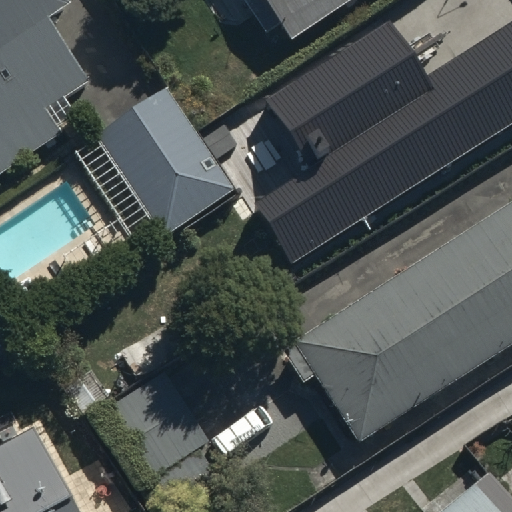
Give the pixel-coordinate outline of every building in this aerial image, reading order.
[(0,0),(0,183),(2,187),(58,148),(43,127),(90,95),(55,44),(75,30),(53,0),(0,0)] [(250,0),(254,6),(246,12),(269,47),(279,40),(293,61),(386,0),(250,0)] [(390,20),(264,100),(308,170),(253,205),(292,265),(511,125),(511,23),(426,78),(390,20)] [(233,207),(198,150),(171,107),(101,151),(163,251),(233,207)] [(303,404),(318,395),(357,458),(511,361),(511,218),(278,364),(303,404)] [(165,385),(95,426),(146,511),(199,511),(222,499),(201,464),(209,459),(165,385)] [(0,511),(69,511),(33,445),(0,463),(0,511)] [(500,511),(486,494),(464,511),(500,511)]
